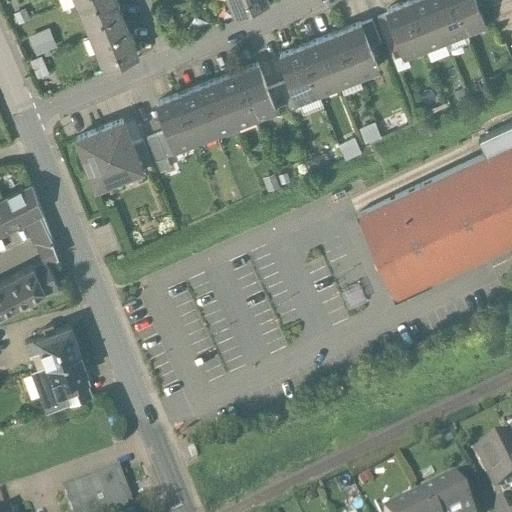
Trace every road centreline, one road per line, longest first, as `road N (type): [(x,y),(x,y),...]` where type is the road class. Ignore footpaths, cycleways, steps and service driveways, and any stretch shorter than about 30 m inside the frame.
road 1 (tertiary): [(183,511),(22,116)]
road 2 (residential): [(22,116),(311,0)]
